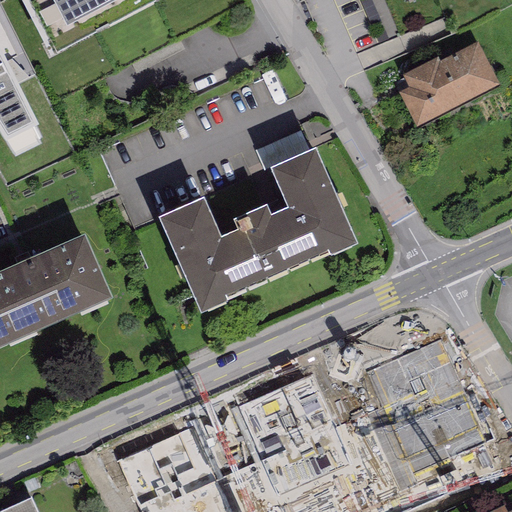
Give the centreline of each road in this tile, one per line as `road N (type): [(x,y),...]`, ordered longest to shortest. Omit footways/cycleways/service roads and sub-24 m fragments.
road 1 (residential): [(0,467),(432,277)]
road 2 (residential): [(266,0),(432,277)]
road 3 (residential): [(432,277),(511,408)]
